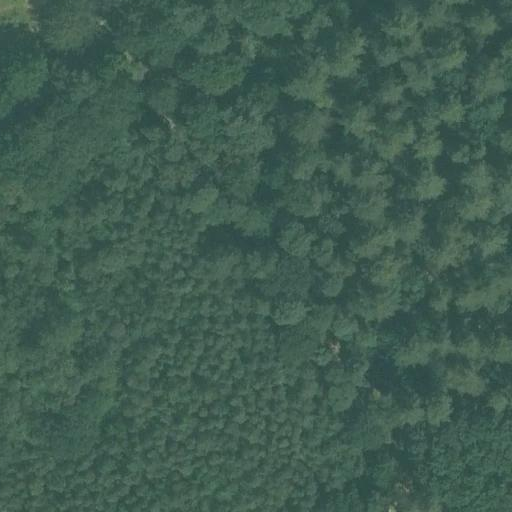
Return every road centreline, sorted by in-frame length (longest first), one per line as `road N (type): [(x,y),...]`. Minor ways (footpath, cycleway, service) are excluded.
road 1 (track): [(111,29),(468,511)]
road 2 (track): [(133,58),(237,55),(511,89)]
road 3 (track): [(511,402),(393,411),(376,511)]
road 4 (unclassified): [(0,123),(146,0)]
